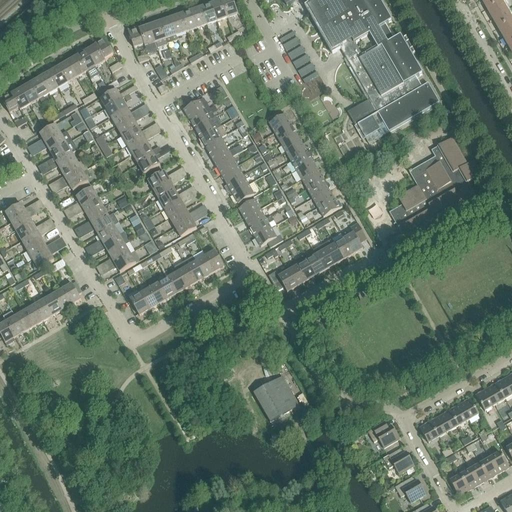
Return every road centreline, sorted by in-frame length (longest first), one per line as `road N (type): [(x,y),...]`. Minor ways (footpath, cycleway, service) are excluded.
road 1 (residential): [(251,271),(130,343),(0,118)]
road 2 (residential): [(251,271),(106,13)]
road 3 (residential): [(511,355),(407,420),(456,511)]
road 4 (residential): [(251,271),(280,313),(379,257)]
road 5 (residential): [(0,69),(106,13)]
